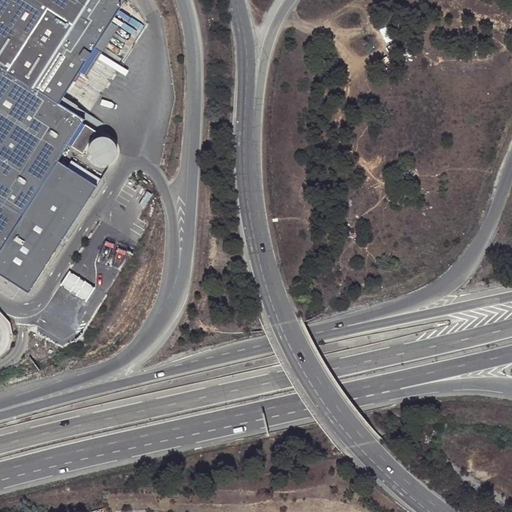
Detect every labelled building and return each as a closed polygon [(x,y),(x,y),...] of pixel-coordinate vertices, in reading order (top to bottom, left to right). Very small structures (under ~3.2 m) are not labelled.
[(0,0),(0,274),(28,292),(96,185),(57,161),(67,144),(82,154),(84,151),(87,153),(87,149),(88,146),(90,143),(91,140),(93,139),(92,138),(96,132),(82,123),(84,119),(59,103),(78,72),(83,64),(84,63),(89,55),(90,54),(95,46),(96,45),(111,21),(120,6),(119,0),(0,0)] [(117,25),(111,21),(96,45),(102,49),(117,25)] [(100,49),(95,46),(90,54),(95,58),(100,49)] [(95,59),(89,55),(84,63),(89,67),(95,59)] [(88,68),(83,64),(78,72),(83,76),(88,68)] [(95,138),(93,139),(91,140),(90,143),(88,146),(87,149),(87,153),(89,156),(90,158),(91,160),(93,162),(95,164),(99,165),(101,165),(104,165),(106,164),(108,164),(111,161),(113,159),(115,157),(115,155),(116,153),(116,149),(116,147),(115,144),(112,141),(110,139),(106,137),(103,137),(100,137),(97,137),(95,138)] [(120,271),(134,249),(119,243),(106,238),(97,261),(108,266),(120,271)] [(70,272),(60,288),(72,297),(85,305),(95,289),(82,280),(70,272)]
